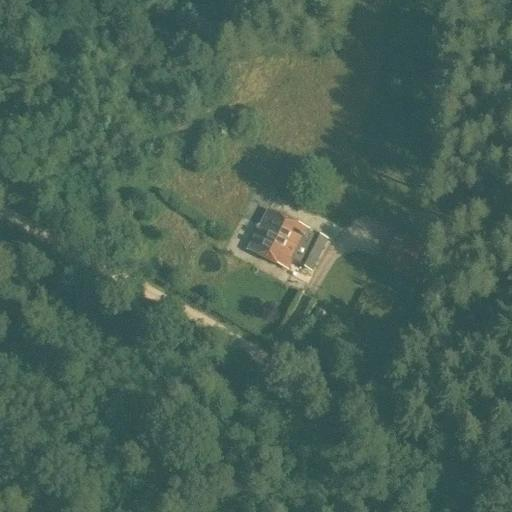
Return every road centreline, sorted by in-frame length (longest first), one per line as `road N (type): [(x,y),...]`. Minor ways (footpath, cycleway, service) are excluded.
road 1 (track): [(511,498),(0,211)]
road 2 (track): [(188,511),(261,362)]
